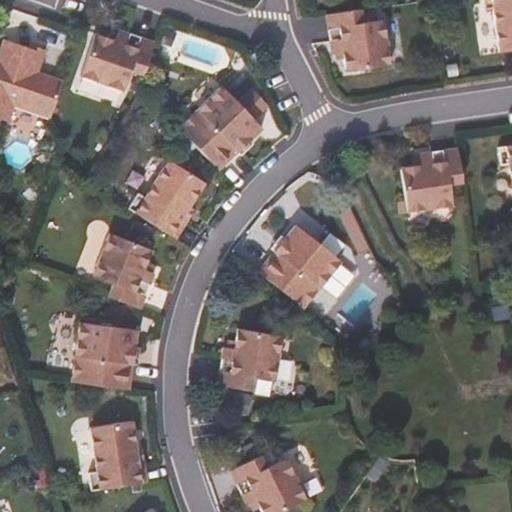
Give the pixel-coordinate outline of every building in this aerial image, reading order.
[(511,0),(486,0),(487,3),(496,2),(499,23),(503,46),(511,45),(511,0)] [(395,60),(388,14),(368,17),(366,3),(354,5),(330,9),(331,12),(337,48),(340,48),(348,47),(349,56),(350,66),(395,60)] [(151,55),(157,39),(153,37),(119,25),(117,30),(115,37),(107,34),(95,30),(81,72),(125,87),(132,67),(146,72),(151,55)] [(115,37),(117,30),(109,27),(107,34),(115,37)] [(24,70),(32,45),(34,46),(36,41),(18,35),(9,59),(8,64),(24,70)] [(55,104),(64,78),(54,74),(60,55),(41,48),(34,46),(32,45),(24,70),(8,64),(9,59),(0,56),(0,114),(12,119),(17,104),(49,115),(51,115),(55,104)] [(349,56),(348,47),(340,48),(341,56),(349,56)] [(253,134),(265,122),(254,111),(223,81),(191,114),(181,124),(195,137),(222,166),(229,158),(241,146),(236,141),(248,129),(253,134)] [(244,150),(257,138),(253,134),(248,129),(236,141),(241,146),(244,150)] [(454,177),(468,175),(466,163),(462,139),(423,145),(424,149),(425,156),(415,157),(403,160),(410,205),(457,198),(454,177)] [(511,139),(502,140),(505,159),(511,158),(511,163),(511,139)] [(425,156),(424,149),(415,150),(415,157),(425,156)] [(193,202),(207,177),(171,155),(148,192),(141,188),(131,204),(175,232),(193,202)] [(178,233),(197,204),(193,202),(175,232),(178,233)] [(344,253),(296,216),(285,231),(291,235),(279,249),(274,245),(259,264),(273,274),(306,299),(344,253)] [(152,264),(145,261),(148,254),(153,242),(109,225),(92,269),(113,277),(108,290),(141,304),(156,266),(152,264)] [(279,249),(291,235),(285,231),(280,229),(270,241),(274,245),(279,249)] [(152,264),(155,256),(148,254),(145,261),(152,264)] [(134,370),(135,359),(129,358),(130,341),(137,342),(139,326),(80,319),(74,359),(72,378),(80,379),(124,384),(132,385),(134,370)] [(279,376),(289,331),(244,322),(242,336),(240,344),(233,343),(230,342),(221,380),(255,387),(258,372),(279,376)] [(240,344),(242,336),(235,335),(233,343),(240,344)] [(140,359),(142,342),(137,342),(130,341),(129,358),(135,359),(140,359)] [(140,448),(135,418),(93,425),(99,469),(91,470),(94,487),(117,483),(145,479),(140,448)] [(149,479),(145,447),(140,448),(145,479),(149,479)] [(279,511),(313,494),(292,454),(274,463),(267,451),(237,468),(255,504),(258,502),(267,498),(269,504),(273,511),(279,511)] [(269,504),(267,498),(258,502),(262,508),(269,504)]
